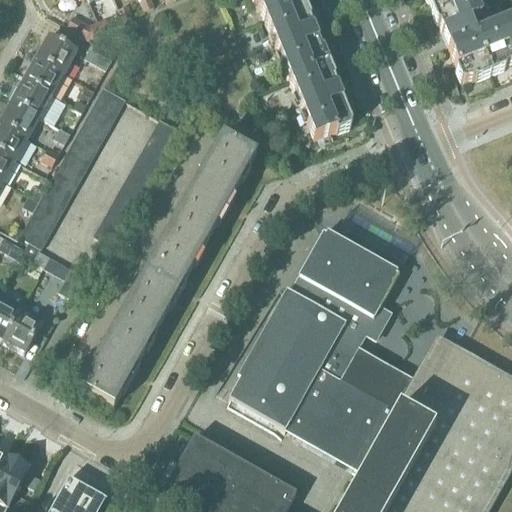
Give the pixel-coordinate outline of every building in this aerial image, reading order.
[(254,0),(264,25),(301,10),(296,0),(254,0)] [(426,0),(431,13),(462,0),(426,0)] [(462,0),(431,13),(441,37),(462,88),(488,78),(472,40),(467,28),(479,23),(469,0),(462,0)] [(149,3),(140,7),(144,15),(152,12),(149,3)] [(264,25),(289,84),(325,69),(315,44),(311,35),(301,10),(264,25)] [(127,12),(118,16),(122,25),(131,21),(127,12)] [(101,39),(97,28),(89,31),(73,22),(66,34),(86,45),(101,39)] [(511,67),(511,23),(472,40),(488,78),(511,67)] [(97,28),(101,39),(108,36),(103,25),(97,28)] [(36,61),(35,62),(63,79),(76,57),(47,41),(42,50),(43,50),(37,62),(36,61)] [(112,65),(89,52),(83,63),(106,76),(112,65)] [(23,82),(23,83),(22,84),(51,101),(60,106),(73,84),(63,79),(35,62),(30,72),(31,72),(25,83),(23,82)] [(350,130),(325,69),(289,84),(314,145),(330,138),(350,130)] [(11,105),(10,106),(39,122),(51,101),(22,84),(17,94),(19,95),(13,105),(11,105)] [(97,103),(120,116),(126,105),(103,92),(97,103)] [(91,113),(114,127),(120,116),(97,103),(91,113)] [(71,114),(73,115),(80,119),(86,110),(76,104),(71,114)] [(0,126),(0,128),(27,144),(39,122),(10,106),(5,116),(6,117),(1,127),(0,126)] [(85,124),(108,138),(114,127),(91,113),(85,124)] [(78,135),(102,148),(108,138),(85,124),(78,135)] [(182,137),(158,124),(152,134),(176,148),(182,137)] [(0,157),(15,165),(27,144),(0,128),(0,157)] [(170,158),(176,148),(152,134),(146,145),(170,158)] [(68,141),(58,135),(53,145),(62,151),(68,141)] [(72,146),(95,159),(102,148),(78,135),(72,146)] [(220,139),(174,222),(208,241),(255,158),(220,139)] [(164,169),(170,158),(146,145),(140,156),(164,169)] [(66,156),(89,170),(95,159),(72,146),(66,156)] [(56,162),(46,156),(40,167),(50,172),(56,162)] [(60,167),(83,180),(89,170),(66,156),(60,167)] [(158,180),(164,169),(140,156),(134,167),(158,180)] [(0,186),(2,187),(15,165),(0,157),(0,186)] [(54,178),(77,191),(83,180),(60,167),(54,178)] [(152,190),(158,180),(134,167),(128,177),(152,190)] [(146,201),(152,190),(128,177),(122,188),(146,201)] [(48,189),(71,202),(77,191),(54,178),(48,189)] [(146,201),(122,188),(117,199),(140,212),(146,201)] [(41,199),(65,213),(71,202),(48,189),(42,198),(41,199)] [(42,198),(32,192),(27,201),(37,207),(41,199),(42,198)] [(35,210),(59,223),(65,213),(41,199),(37,207),(35,210)] [(133,222),(140,212),(117,199),(111,209),(133,222)] [(27,201),(21,212),(31,218),(35,210),(37,207),(27,201)] [(127,233),(133,222),(111,209),(104,220),(127,233)] [(29,221),(52,234),(59,223),(35,210),(31,218),(29,221)] [(121,243),(127,233),(104,220),(99,231),(121,243)] [(23,232),(46,245),(52,234),(29,221),(23,232)] [(174,222),(122,316),(156,335),(191,271),(208,241),(174,222)] [(121,243),(99,231),(93,241),(115,254),(121,243)] [(17,242),(40,256),(46,245),(23,232),(17,242)] [(488,511),(507,479),(511,459),(511,386),(437,344),(412,388),(355,356),(365,338),(375,343),(387,322),(377,316),(397,281),(322,238),(288,298),(227,405),(283,437),(288,429),(365,470),(341,511),(488,511)] [(0,256),(8,261),(14,250),(2,243),(0,247),(0,256)] [(49,263),(38,257),(33,268),(43,274),(49,263)] [(58,295),(68,302),(81,280),(71,273),(58,295)] [(1,345),(4,347),(20,318),(0,306),(0,342),(2,344),(1,345)] [(113,412),(134,374),(156,335),(122,316),(79,393),(113,412)] [(20,318),(4,347),(12,351),(12,350),(23,356),(23,357),(24,358),(41,329),(20,318)] [(169,511),(286,511),(294,499),(193,442),(157,505),(169,511)] [(5,461),(0,470),(0,511),(6,511),(28,473),(5,461)] [(66,483),(49,511),(100,511),(105,505),(89,496),(82,492),(66,483)]
